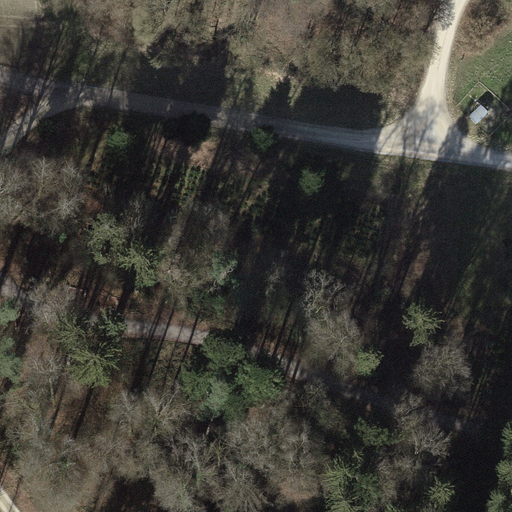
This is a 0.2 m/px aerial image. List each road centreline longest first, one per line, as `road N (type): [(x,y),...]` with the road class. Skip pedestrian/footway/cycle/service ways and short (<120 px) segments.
road 1 (track): [(0,281),(50,316),(215,335),(357,392),(511,434)]
road 2 (track): [(0,75),(80,95),(511,161)]
road 3 (track): [(460,0),(419,149)]
